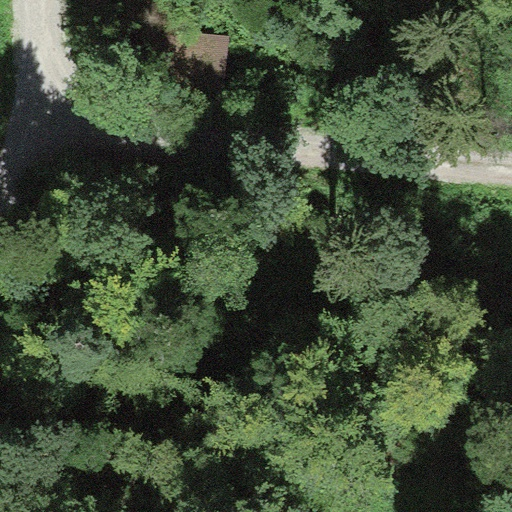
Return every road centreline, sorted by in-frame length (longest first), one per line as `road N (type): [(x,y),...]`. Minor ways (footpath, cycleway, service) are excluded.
road 1 (track): [(19,0),(26,122),(511,172)]
road 2 (track): [(44,0),(26,122),(0,210)]
